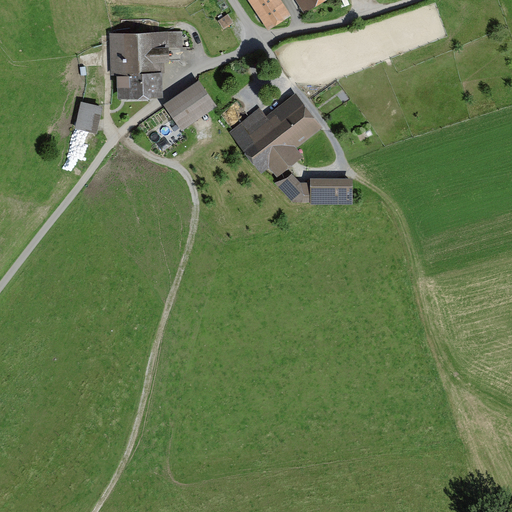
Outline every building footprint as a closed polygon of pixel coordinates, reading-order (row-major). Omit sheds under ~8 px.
[(285,15),(275,0),(254,0),(270,24),(285,15)] [(228,13),(219,20),(226,28),(235,21),(228,13)] [(119,74),(119,94),(155,93),(155,60),(166,60),(165,48),(180,47),(180,33),(112,36),(113,74),(119,74)] [(168,104),(183,125),(212,105),(197,84),(168,104)] [(278,172),(300,155),(291,143),(314,125),(292,96),(280,106),(284,111),(262,129),(252,117),(233,131),(260,166),(268,160),(278,172)] [(237,114),(244,108),(237,100),(224,113),(236,127),(243,120),(237,114)] [(82,102),(76,127),(93,131),(99,106),(82,102)] [(73,145),(71,154),(85,158),(88,149),(73,145)] [(275,183),(292,200),(305,201),(305,195),(288,177),(275,183)] [(348,182),(330,182),(330,184),(330,200),(348,201),(348,182)] [(305,195),(305,201),(330,200),(330,184),(305,184),(305,195)]
